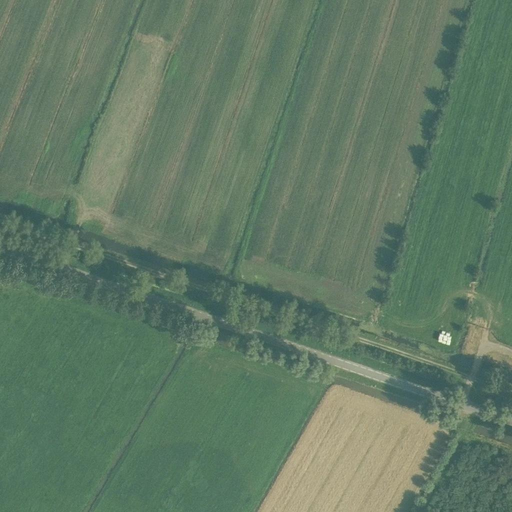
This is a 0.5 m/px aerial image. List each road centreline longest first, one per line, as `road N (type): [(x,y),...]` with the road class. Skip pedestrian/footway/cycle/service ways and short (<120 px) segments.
road 1 (tertiary): [(511,421),(0,249)]
road 2 (track): [(0,217),(472,379)]
